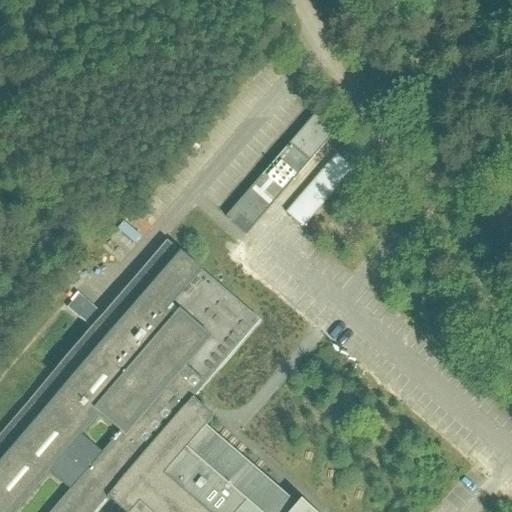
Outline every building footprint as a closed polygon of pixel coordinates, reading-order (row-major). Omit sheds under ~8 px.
[(246,237),(324,146),(334,134),(313,116),(225,219),(246,237)] [(334,134),(324,146),(336,155),(342,161),(352,150),(334,134)] [(286,214),(302,228),(353,170),(342,161),(336,155),(286,214)] [(110,256),(124,269),(157,232),(143,220),(110,256)] [(91,330),(0,436),(0,511),(97,511),(107,501),(119,511),(310,511),(302,505),(300,503),(297,507),(289,500),(217,439),(206,429),(206,428),(209,425),(212,421),(191,403),(258,324),(165,244),(103,316),(79,295),(67,309),(91,330)] [(103,300),(107,288),(92,284),(89,296),(103,300)]
